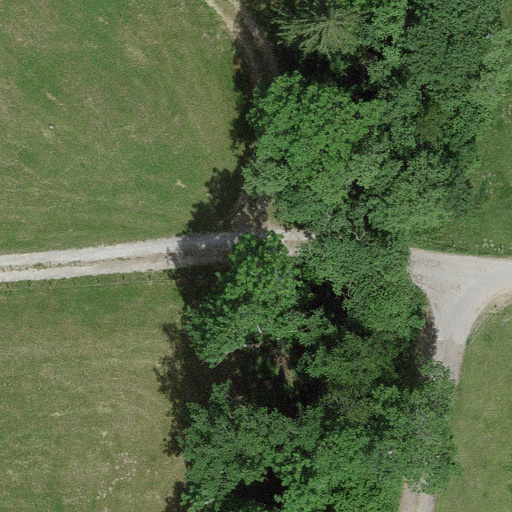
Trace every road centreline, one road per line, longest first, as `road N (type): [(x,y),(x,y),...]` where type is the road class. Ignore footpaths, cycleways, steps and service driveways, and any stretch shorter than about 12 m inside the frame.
road 1 (track): [(278,245),(248,43),(219,0)]
road 2 (track): [(456,270),(415,511)]
